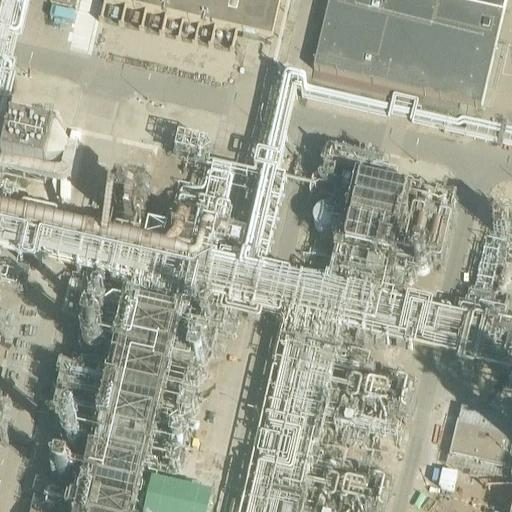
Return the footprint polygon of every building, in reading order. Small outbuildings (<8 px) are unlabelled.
[(50,0),(49,7),(75,13),(77,0),(50,0)] [(104,0),(104,4),(243,36),(272,43),(281,0),(104,0)] [(329,0),(313,72),(480,110),(505,0),(329,0)] [(49,20),(72,25),(74,15),(51,10),(49,20)] [(14,92),(15,82),(0,75),(0,109),(7,110),(14,92)] [(363,188),(355,231),(391,237),(390,241),(403,243),(406,225),(435,230),(440,202),(363,188)] [(67,283),(60,316),(80,321),(87,288),(67,283)] [(499,471),(509,422),(461,411),(448,459),(499,471)]
